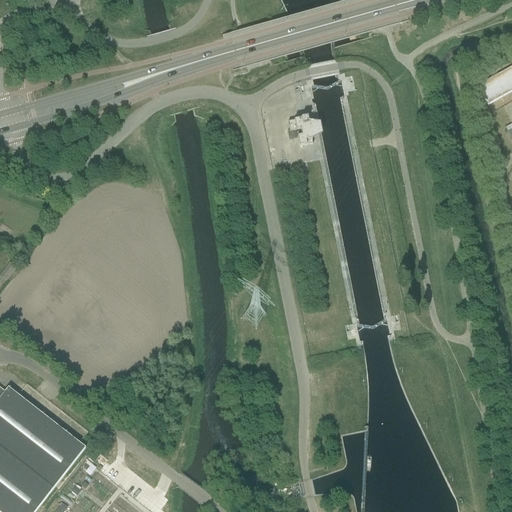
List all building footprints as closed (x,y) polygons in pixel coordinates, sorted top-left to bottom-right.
[(488,106),(511,92),(511,67),(477,87),(488,106)] [(298,121),(288,123),(289,133),(288,133),(288,132),(287,133),(289,141),(289,140),(297,139),(299,148),(303,147),(312,145),(311,141),(322,136),(320,124),(308,123),(307,119),(298,121)] [(0,277),(6,282),(16,268),(9,263),(0,275),(0,277)] [(0,449),(53,491),(85,450),(8,389),(5,393),(0,389),(0,449)] [(0,511),(36,511),(53,491),(0,449),(0,511)] [(53,511),(54,511),(58,511),(67,501),(64,498),(53,511)]
